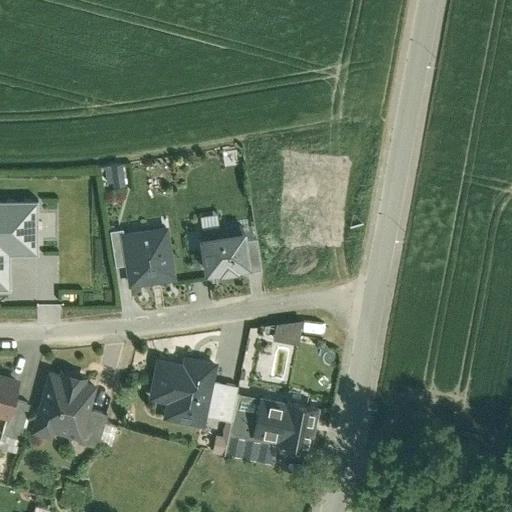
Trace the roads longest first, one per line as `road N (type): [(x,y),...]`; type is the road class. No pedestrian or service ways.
road 1 (residential): [(0,334),(373,300)]
road 2 (unclassified): [(373,300),(429,0)]
road 3 (unclassified): [(328,511),(373,300)]
